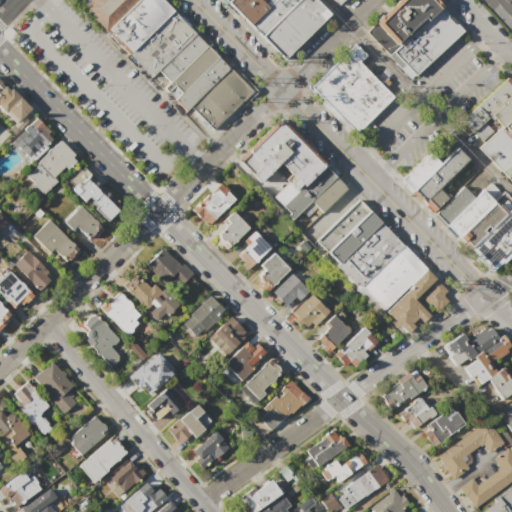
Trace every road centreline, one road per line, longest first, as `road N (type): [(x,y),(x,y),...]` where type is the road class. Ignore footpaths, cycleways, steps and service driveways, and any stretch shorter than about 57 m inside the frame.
road 1 (secondary): [(447,511),(403,453),(0,52)]
road 2 (residential): [(281,89),(0,367)]
road 3 (tertiary): [(480,294),(281,89)]
road 4 (residential): [(209,511),(44,324)]
road 5 (residential): [(480,294),(341,399)]
road 6 (residential): [(341,399),(200,501)]
road 7 (residential): [(371,0),(281,89)]
road 8 (tertiary): [(281,89),(194,0)]
